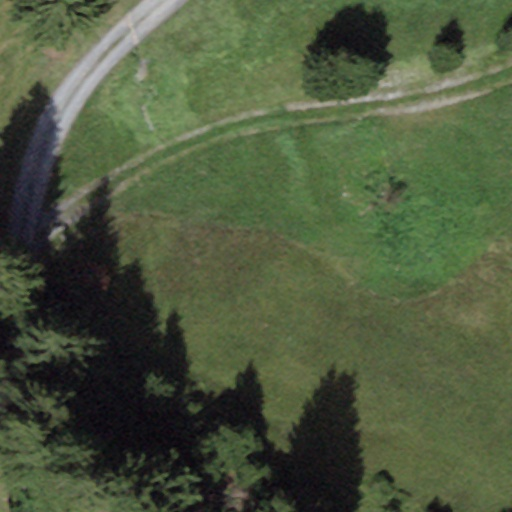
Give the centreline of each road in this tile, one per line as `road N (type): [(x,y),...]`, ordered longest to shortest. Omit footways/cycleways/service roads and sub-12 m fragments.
road 1 (track): [(27,253),(273,104),(481,84),(511,67)]
road 2 (track): [(172,0),(63,103),(27,253)]
road 3 (track): [(27,253),(9,511)]
